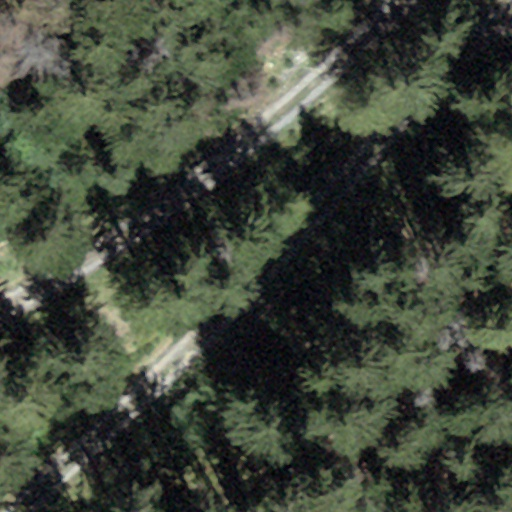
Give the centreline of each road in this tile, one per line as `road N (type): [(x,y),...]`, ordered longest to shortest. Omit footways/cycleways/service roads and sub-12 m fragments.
road 1 (track): [(26,511),(197,355),(511,19)]
road 2 (track): [(406,0),(289,109),(74,277),(0,314)]
